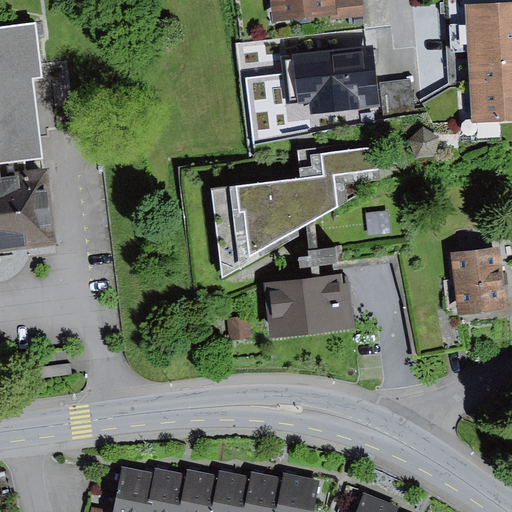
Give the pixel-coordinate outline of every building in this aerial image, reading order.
[(270,0),(274,24),(338,17),(335,0),(270,0)] [(362,0),(335,0),(338,17),(338,21),(365,17),(362,0)] [(511,3),(465,6),(466,25),(449,26),(450,47),(454,52),(468,52),(468,67),(511,65),(511,3)] [(0,261),(60,254),(33,30),(0,33),(0,261)] [(374,46),(302,54),(308,103),(311,103),(312,115),(381,107),(374,46)] [(170,54),(159,73),(173,81),(183,62),(170,54)] [(511,65),(468,67),(469,87),(450,88),(423,104),(433,124),(470,125),(511,123),(511,65)] [(411,80),(380,84),(384,117),(415,113),(411,80)] [(423,127),(409,140),(416,159),(435,156),(438,138),(423,127)] [(302,181),(213,191),(223,280),(299,238),(299,232),(307,227),(315,222),(346,204),(344,184),(379,181),(376,151),(346,154),(345,148),(299,153),(302,181)] [(388,211),(367,214),(369,236),(391,233),(388,211)] [(315,222),(307,227),(308,254),(318,252),(315,222)] [(499,249),(450,254),(457,318),(507,313),(504,286),(509,286),(507,273),(502,274),(499,249)] [(309,260),(300,261),(301,271),(311,269),(319,268),(338,266),(336,250),(318,252),(308,254),(309,260)] [(319,268),(311,269),(312,280),(321,279),(319,268)] [(312,280),(265,285),(271,342),(356,333),(351,285),(343,286),(342,277),(321,279),(312,280)] [(251,338),(249,320),(226,323),(228,341),(251,338)] [(148,511),(156,473),(122,467),(113,511),(148,511)] [(186,469),(185,475),(177,511),(211,511),(218,475),(186,469)] [(157,470),(156,473),(148,511),(177,511),(185,475),(157,470)] [(219,470),(218,475),(211,511),(245,511),(252,476),(219,470)] [(252,473),(252,476),(245,511),(278,511),(284,479),(252,473)] [(285,475),(284,479),(278,511),(314,511),(320,481),(285,475)] [(395,511),(397,508),(364,496),(357,511),(395,511)]
